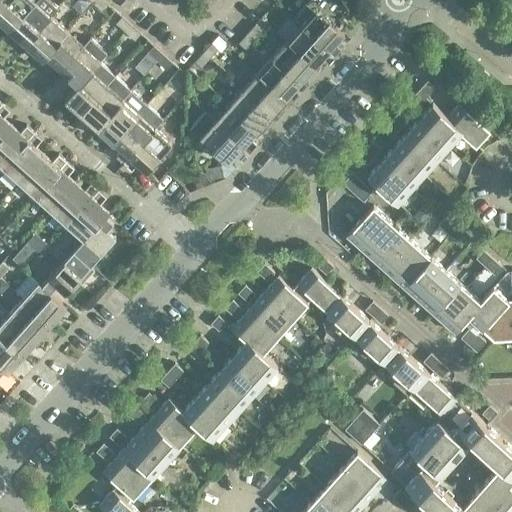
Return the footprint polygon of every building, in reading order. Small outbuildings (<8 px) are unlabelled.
[(33,0),(7,0),(0,8),(0,20),(10,30),(35,2),(33,0)] [(102,10),(108,3),(104,0),(94,0),(93,2),(102,10)] [(349,6),(341,0),(307,0),(309,1),(333,23),(341,15),(349,6)] [(333,23),(309,1),(295,17),(301,23),(336,54),(343,47),(336,41),(344,32),(341,28),(347,21),(341,15),(333,23)] [(35,2),(10,30),(26,44),(51,16),(35,2)] [(132,24),(121,15),(115,22),(125,31),(132,24)] [(51,16),(26,44),(42,59),(67,31),(51,16)] [(262,29),(255,23),(246,32),(253,39),(262,29)] [(336,54),(301,23),(287,39),(315,65),(322,56),(329,62),(336,54)] [(132,24),(125,31),(134,39),(141,32),(132,24)] [(67,31),(42,59),(43,59),(46,56),(62,70),(83,45),(67,31)] [(253,39),(246,32),(238,42),(245,48),(253,39)] [(315,65),(287,39),(273,55),(301,81),(315,65)] [(218,48),(212,42),(203,51),(210,57),(218,48)] [(163,53),(154,44),(147,51),(157,60),(163,53)] [(83,45),(62,70),(77,83),(65,97),(65,98),(100,59),(83,45)] [(210,57),(203,51),(194,60),(201,67),(210,57)] [(163,53),(157,60),(158,60),(150,68),(163,80),(171,71),(167,68),(173,61),(163,53)] [(301,81),(273,55),(258,71),(286,97),(301,81)] [(81,112),(116,74),(100,59),(65,98),(81,112)] [(286,97),(258,71),(244,88),(272,113),(286,97)] [(97,126),(132,88),(116,74),(81,112),(97,126)] [(425,98),(435,87),(427,79),(417,90),(425,98)] [(113,141),(148,103),(132,88),(97,126),(113,141)] [(272,113),(244,88),(229,104),(257,129),(272,113)] [(425,98),(417,90),(411,97),(419,105),(425,98)] [(2,102),(0,104),(0,137),(12,124),(4,116),(10,109),(2,102)] [(433,103),(432,103),(476,143),(490,129),(460,102),(447,116),(433,103)] [(123,162),(155,127),(164,117),(148,103),(113,141),(122,148),(116,155),(123,162)] [(476,143),(432,103),(419,118),(449,144),(461,131),(476,144),(476,143)] [(257,129),(229,104),(215,120),(250,151),(257,143),(250,137),(257,129)] [(400,126),(407,118),(399,111),(392,119),(400,126)] [(449,144),(419,118),(406,132),(436,159),(449,144)] [(400,126),(392,119),(384,127),(393,134),(400,126)] [(250,151),(215,120),(200,136),(228,162),(236,153),(243,159),(250,151)] [(12,124),(0,137),(0,169),(3,166),(35,131),(27,124),(21,131),(12,124)] [(155,127),(123,162),(131,169),(137,162),(146,170),(172,142),(155,127)] [(35,131),(3,166),(0,169),(0,171),(2,173),(6,168),(19,180),(44,152),(36,145),(42,138),(35,131)] [(436,159),(406,132),(393,146),(423,173),(436,159)] [(374,155),(381,147),(373,139),(366,147),(374,155)] [(423,173),(393,146),(381,161),(410,187),(423,173)] [(374,155),(366,147),(359,155),(367,163),(374,155)] [(44,152),(19,180),(32,192),(27,196),(31,199),(35,195),(67,160),(59,153),(53,160),(44,152)] [(67,160),(35,195),(31,199),(34,202),(38,197),(51,209),(76,181),(68,174),(74,166),(67,160)] [(410,187),(381,161),(367,175),(397,202),(410,187)] [(363,200),(372,190),(352,172),(343,182),(363,200)] [(76,181),(51,209),(64,220),(60,225),(63,228),(67,224),(99,189),(91,182),(85,188),(76,181)] [(99,189),(67,224),(63,228),(66,231),(70,226),(83,238),(84,238),(106,214),(109,211),(100,203),(107,196),(99,189)] [(373,205),(347,235),(383,267),(410,237),(373,205)] [(84,238),(83,238),(74,248),(91,264),(116,236),(107,228),(114,221),(106,214),(84,238)] [(456,239),(463,231),(445,215),(438,223),(456,239)] [(35,228),(14,255),(25,263),(46,236),(35,228)] [(410,237),(383,267),(419,299),(445,269),(410,237)] [(74,248),(42,283),(50,291),(57,284),(66,292),(91,264),(74,248)] [(501,265),(483,249),(476,257),(494,273),(501,265)] [(333,265),(323,256),(315,264),(325,273),(333,265)] [(9,267),(3,261),(0,263),(0,275),(1,277),(9,267)] [(267,279),(275,271),(264,262),(257,270),(267,279)] [(293,288),(291,289),(307,303),(313,296),(327,309),(341,293),(311,267),(293,288)] [(445,269),(419,299),(455,331),(468,317),(493,340),(511,338),(511,298),(507,299),(493,286),(480,300),(445,269)] [(278,275),(265,289),(295,316),(307,303),(291,289),(293,288),(278,275)] [(38,280),(23,297),(52,322),(58,316),(54,313),(63,303),(50,291),(42,283),(38,280)] [(248,301),(255,293),(245,284),(238,292),(248,301)] [(265,289),(248,308),(278,335),(295,316),(265,289)] [(341,293),(327,309),(341,321),(335,328),(349,341),(369,319),(341,293)] [(52,322),(23,297),(9,313),(34,335),(42,326),(46,329),(52,322)] [(235,316),(242,308),(232,298),(225,307),(235,316)] [(380,322),(388,314),(372,300),(365,308),(380,322)] [(246,339),(247,338),(262,352),(278,335),(248,308),(232,326),(246,339)] [(34,335),(9,313),(0,322),(0,333),(23,355),(29,348),(25,345),(34,335)] [(219,329),(226,321),(218,314),(211,322),(219,329)] [(369,319),(349,341),(365,355),(371,348),(385,361),(399,345),(369,319)] [(476,351),(485,340),(470,326),(461,336),(476,351)] [(0,333),(0,362),(5,367),(13,358),(17,361),(23,355),(0,333)] [(194,357),(208,341),(200,334),(186,349),(194,357)] [(246,339),(234,353),(263,380),(277,364),(262,352),(247,338),(246,339)] [(399,345),(385,361),(399,373),(393,380),(408,394),(428,372),(399,345)] [(441,376),(448,368),(430,351),(423,360),(441,376)] [(234,353),(221,367),(251,394),(263,380),(234,353)] [(168,386),(183,369),(175,362),(160,378),(168,386)] [(221,367),(208,382),(238,408),(251,394),(221,367)] [(428,372),(408,394),(423,407),(429,400),(443,412),(456,397),(428,372)] [(208,382),(196,395),(225,422),(238,408),(208,382)] [(151,408),(159,400),(149,391),(141,399),(151,408)] [(196,395),(183,410),(198,424),(212,437),(225,422),(196,395)] [(169,397),(150,418),(179,445),(198,424),(183,410),(169,397)] [(412,445),(391,469),(409,485),(432,507),(437,511),(509,511),(511,510),(511,446),(498,434),(457,397),(456,397),(443,412),(412,445)] [(482,412),(490,419),(497,411),(489,404),(482,412)] [(138,423),(146,415),(135,406),(128,414),(138,423)] [(345,428),(361,443),(379,423),(363,408),(345,428)] [(150,418),(137,433),(166,459),(179,445),(150,418)] [(116,427),(111,433),(109,435),(120,444),(127,436),(116,427)] [(137,433),(123,448),(153,474),(166,459),(137,433)] [(106,459),(114,451),(103,442),(96,450),(106,459)] [(104,469),(118,482),(119,481),(134,495),(153,474),(123,448),(104,469)] [(357,450),(338,471),(368,498),(387,477),(357,450)] [(338,471),(324,487),(351,511),(355,511),(368,498),(338,471)] [(99,503),(109,511),(139,511),(128,502),(134,495),(119,481),(118,482),(99,503)] [(351,511),(324,487),(305,507),(310,511),(351,511)] [(415,502),(399,488),(392,496),(408,510),(415,502)] [(82,511),(72,503),(65,511),(66,511),(82,511)]
